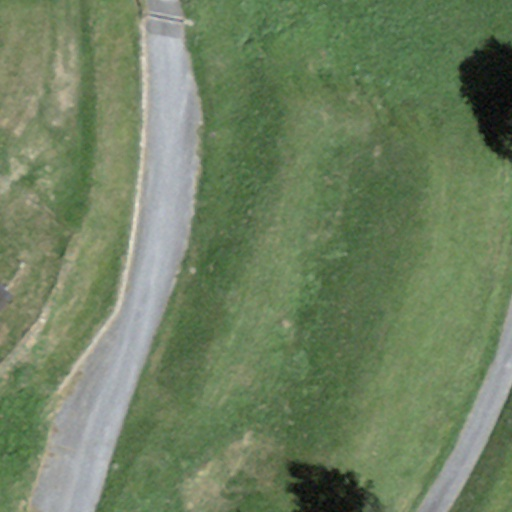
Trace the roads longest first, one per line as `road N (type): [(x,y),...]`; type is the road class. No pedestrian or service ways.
road 1 (unclassified): [(75,511),(162,217),(169,148),(160,0)]
road 2 (unclassified): [(432,511),(511,341)]
